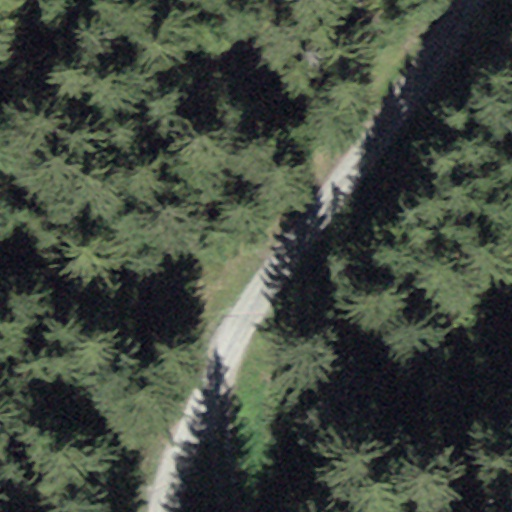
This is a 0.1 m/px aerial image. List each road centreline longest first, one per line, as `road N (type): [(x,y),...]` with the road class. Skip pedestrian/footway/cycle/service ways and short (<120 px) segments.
road 1 (track): [(237,322),(423,84),(478,0)]
road 2 (track): [(157,511),(237,322)]
road 3 (track): [(228,511),(224,447),(237,322)]
